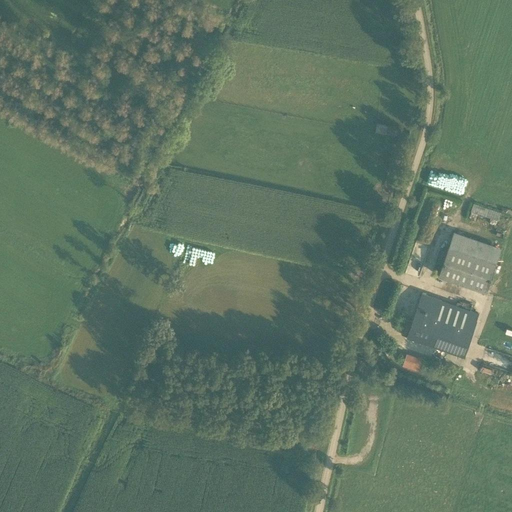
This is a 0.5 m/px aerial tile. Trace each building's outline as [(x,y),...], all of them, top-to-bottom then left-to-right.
[(395,127),(376,124),(375,132),(399,136),(400,131),(394,130),(395,127)] [(404,140),(397,138),(396,145),(403,147),(404,140)] [(453,184),(452,192),(463,193),(463,190),(458,189),(459,185),(453,184)] [(500,213),(473,204),(470,211),(497,221),(500,213)] [(500,248),(453,232),(438,276),(485,293),(490,277),(495,279),(500,265),(495,263),(500,248)] [(454,305),(421,293),(406,337),(462,357),(478,313),(469,310),(471,303),(461,300),(460,302),(456,301),(454,305)] [(407,351),(402,364),(418,370),(423,356),(407,351)]
